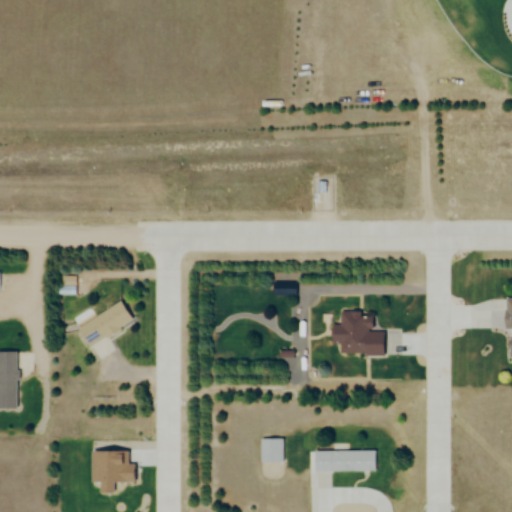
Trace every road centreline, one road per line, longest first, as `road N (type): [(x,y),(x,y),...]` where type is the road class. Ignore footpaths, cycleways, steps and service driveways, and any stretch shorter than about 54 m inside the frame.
road 1 (residential): [(0,234),(511,232)]
road 2 (residential): [(442,232),(438,511)]
road 3 (residential): [(169,234),(172,511)]
